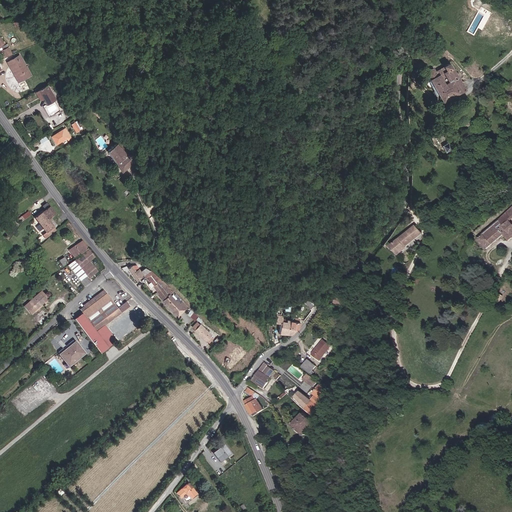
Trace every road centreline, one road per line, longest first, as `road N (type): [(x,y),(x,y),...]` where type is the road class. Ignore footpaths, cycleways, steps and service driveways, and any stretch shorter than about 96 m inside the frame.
road 1 (unclassified): [(420,0),(402,89),(405,203),(299,332),(263,358),(232,396)]
road 2 (residential): [(0,455),(163,318)]
road 3 (primary): [(0,114),(114,268)]
road 4 (residential): [(0,371),(114,268)]
road 5 (residential): [(236,402),(151,511)]
